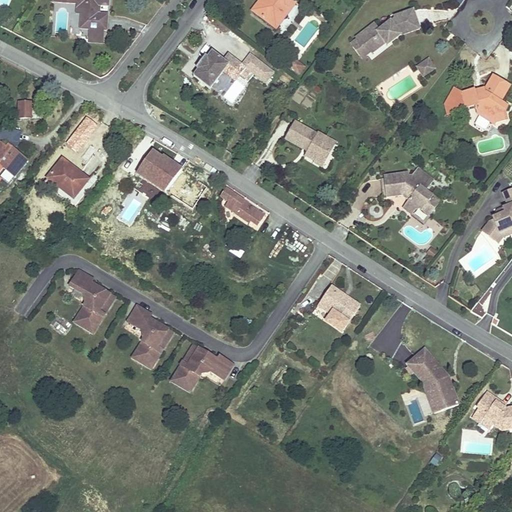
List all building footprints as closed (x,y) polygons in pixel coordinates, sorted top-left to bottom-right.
[(108,6),(108,0),(52,0),(52,2),(77,4),(79,4),(79,0),(82,0),(81,14),(80,29),(90,29),(103,30),(106,31),(107,15),(100,15),(97,14),(98,6),(101,6),(108,6)] [(260,0),(252,11),(255,13),(265,0),(260,0)] [(265,0),(255,13),(273,27),(288,8),(285,6),(289,0),(265,0)] [(288,8),(273,27),(276,29),(296,3),(292,0),(289,0),(285,6),(288,8)] [(374,24),(356,38),(357,40),(363,48),(366,46),(370,51),(372,53),(385,43),(391,39),(393,42),(401,36),(420,29),(413,11),(394,17),(397,24),(393,25),(390,22),(379,30),(374,24)] [(103,30),(90,29),(89,42),(102,43),(103,30)] [(357,40),(351,44),(362,58),(370,51),(366,46),(363,48),(357,40)] [(228,66),(234,59),(228,55),(224,62),(212,53),(208,59),(198,71),(194,77),(210,90),(228,66)] [(250,55),(242,66),(246,69),(266,84),(274,73),(250,55)] [(196,69),(198,71),(208,59),(206,57),(196,69)] [(292,58),(288,65),(300,74),(305,67),(292,58)] [(234,59),(228,66),(241,76),(246,69),(242,66),(234,59)] [(423,76),(434,69),(428,61),(418,67),(423,76)] [(462,94),(455,90),(446,105),(448,115),(461,111),(459,106),(465,104),(466,109),(475,106),(478,115),(495,125),(496,124),(499,118),(503,117),(505,113),(508,107),(500,102),(510,86),(493,76),(484,91),(485,94),(475,97),(474,92),(473,91),(462,94)] [(19,118),(30,119),(30,104),(19,103),(19,118)] [(505,113),(503,117),(499,118),(496,124),(507,121),(505,113)] [(318,134),(317,135),(295,123),(286,140),(303,149),(304,147),(309,150),(308,152),(306,156),(315,162),(316,160),(323,164),(331,150),(322,145),(326,139),(318,134)] [(12,150),(14,151),(21,143),(22,133),(3,129),(0,132),(0,144),(10,153),(12,150)] [(322,145),(331,150),(335,143),(326,139),(322,145)] [(0,165),(2,168),(4,169),(15,178),(28,162),(14,151),(12,150),(10,153),(0,144),(0,165)] [(192,210),(208,188),(165,158),(163,160),(152,152),(137,174),(192,210)] [(89,181),(63,160),(48,179),(56,186),(57,184),(75,198),(89,181)] [(408,174),(383,177),(386,198),(402,195),(404,193),(410,198),(408,201),(403,208),(412,215),(415,210),(420,210),(429,216),(440,203),(425,191),(433,182),(417,170),(412,176),(408,177),(408,174)] [(57,184),(56,186),(74,200),(75,198),(57,184)] [(220,197),(228,202),(225,207),(250,224),(251,222),(257,226),(265,216),(226,189),(220,197)] [(511,190),(502,194),(507,206),(502,208),(504,213),(492,218),(493,220),(489,222),(482,231),(494,241),(500,233),(511,228),(511,190)] [(15,216),(19,211),(14,208),(10,212),(15,216)] [(502,208),(497,211),(492,218),(504,213),(502,208)] [(511,234),(511,228),(500,233),(494,241),(498,243),(501,239),(511,234)] [(427,254),(432,258),(437,253),(431,248),(427,254)] [(93,280),(80,272),(70,288),(83,296),(85,305),(74,324),(89,333),(94,326),(97,328),(105,316),(99,312),(110,295),(91,283),(93,280)] [(331,287),(322,301),(327,305),(325,307),(333,312),(331,315),(326,323),(342,334),(360,306),(331,287)] [(99,312),(105,316),(115,298),(110,295),(99,312)] [(327,305),(322,301),(318,307),(331,315),(333,312),(325,307),(327,305)] [(151,315),(137,306),(127,323),(141,331),(143,340),(132,359),(147,368),(151,360),(155,362),(162,350),(157,347),(168,330),(149,318),(151,315)] [(53,323),(51,329),(65,335),(68,328),(53,323)] [(94,326),(89,333),(93,335),(97,328),(94,326)] [(188,366),(199,349),(194,346),(183,363),(188,366)] [(218,361),(199,349),(188,366),(183,363),(175,375),(179,377),(174,385),(189,394),(201,376),(210,373),(223,382),(233,365),(220,357),(218,361)] [(404,370),(409,376),(414,372),(423,382),(427,395),(434,392),(441,411),(459,405),(451,385),(449,385),(447,380),(449,377),(425,350),(408,365),(409,366),(404,370)] [(151,360),(147,368),(150,370),(155,362),(151,360)] [(179,377),(175,375),(171,383),(174,385),(179,377)] [(434,392),(427,395),(434,414),(441,411),(434,392)] [(511,408),(506,409),(505,408),(496,402),(498,400),(487,392),(477,407),(479,408),(473,416),(482,422),(484,419),(493,425),(502,431),(511,429),(511,408)] [(496,402),(505,408),(507,406),(498,400),(496,402)] [(482,422),(473,416),(472,418),(490,430),(493,425),(484,419),(482,422)] [(430,462),(436,466),(442,458),(436,454),(430,462)]
